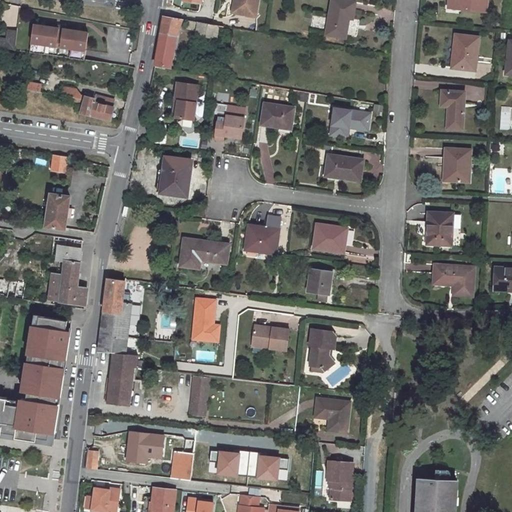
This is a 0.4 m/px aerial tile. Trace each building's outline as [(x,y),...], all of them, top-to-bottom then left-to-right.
[(237,0),(235,13),(256,16),(258,0),(237,0)] [(347,0),(332,0),(326,34),(345,37),(349,18),(352,18),(356,1),(347,0)] [(449,0),(449,4),(461,5),(461,9),(487,11),(487,0),(449,0)] [(164,15),(161,32),(176,35),(182,19),(164,15)] [(313,28),(324,29),(325,18),(314,17),(313,28)] [(187,20),(186,27),(197,30),(196,35),(216,38),(219,25),(188,20),(187,20)] [(59,29),(33,25),(29,52),(55,56),(59,29)] [(62,29),(58,56),(84,60),(88,33),(62,29)] [(0,39),(0,48),(14,50),(17,32),(8,31),(7,40),(0,39)] [(161,32),(156,64),(171,67),(176,35),(161,32)] [(456,45),(453,68),(476,70),(480,37),(456,34),(454,44),(456,45)] [(179,99),(176,118),(194,120),(199,85),(178,81),(175,99),(179,99)] [(29,83),(28,90),(40,92),(41,84),(29,83)] [(63,87),(61,95),(85,99),(85,100),(82,113),(109,120),(114,101),(97,96),(96,100),(82,97),(77,90),(63,87)] [(449,106),(448,128),(463,129),(465,91),(442,90),(442,106),(449,106)] [(265,103),(261,124),(279,127),(280,125),(292,127),(295,108),(265,103)] [(219,115),(215,140),(223,141),(224,137),(241,138),(245,109),(227,107),(226,116),(219,115)] [(335,107),(331,134),(347,137),(349,127),(353,127),(353,128),(369,130),(371,113),(335,107)] [(11,148),(9,156),(18,158),(20,150),(11,148)] [(450,158),(448,180),(470,181),(471,149),(446,148),(445,158),(450,158)] [(54,155),(52,171),(66,173),(68,158),(54,155)] [(329,155),(326,174),(342,176),(342,178),(361,181),(364,159),(329,155)] [(165,171),(162,192),(187,195),(192,161),(166,157),(165,171)] [(51,193),(47,226),(66,228),(71,196),(51,193)] [(429,212),(427,243),(451,244),(452,213),(429,212)] [(318,224),(314,248),(344,253),(348,228),(318,224)] [(249,225),(246,249),(276,253),(279,229),(249,225)] [(185,239),(183,249),(185,249),(184,257),(182,256),(181,265),(194,267),(195,259),(226,263),(228,245),(217,243),(217,245),(206,244),(206,242),(185,239)] [(0,280),(57,288),(62,253),(2,246),(0,259),(0,280)] [(435,264),(433,282),(454,284),(454,295),(473,296),(475,267),(435,264)] [(511,267),(496,267),(495,289),(511,289),(511,267)] [(334,280),(332,280),(332,271),(311,269),(308,291),(319,293),(327,294),(329,294),(331,287),(334,287),(334,280)] [(109,279),(101,336),(128,338),(132,304),(127,304),(127,296),(124,296),(126,281),(109,279)] [(34,355),(27,399),(22,398),(21,400),(21,405),(6,403),(7,398),(0,397),(0,435),(53,444),(60,395),(58,395),(59,388),(61,388),(65,366),(60,366),(61,359),(66,359),(70,336),(66,335),(68,320),(39,315),(38,325),(33,324),(28,354),(34,355)] [(286,351),(289,330),(272,328),(271,331),(267,331),(267,328),(254,327),(252,345),(269,347),(269,349),(286,351)] [(332,331),(312,329),(310,346),(313,346),(310,366),(313,366),(323,367),(326,371),(336,363),(329,354),(330,348),(334,349),(336,336),(332,331)] [(101,336),(99,353),(114,354),(126,355),(128,338),(101,336)] [(114,354),(108,403),(130,406),(134,369),(137,369),(138,356),(126,355),(114,354)] [(194,377),(191,415),(205,416),(210,379),(194,377)] [(317,399),(316,418),(330,419),(329,431),(347,433),(350,403),(317,399)] [(131,432),(129,448),(132,448),(130,462),(140,463),(140,461),(147,462),(148,447),(154,448),(153,457),(162,458),(164,436),(131,432)] [(194,454),(191,480),(248,487),(252,447),(195,441),(194,454)] [(88,442),(85,468),(97,470),(98,459),(101,459),(102,444),(88,442)] [(176,464),(175,479),(191,480),(194,454),(182,453),(181,465),(176,464)] [(332,482),(331,500),(350,501),(353,464),(329,462),(327,481),(332,482)] [(455,511),(457,482),(419,479),(417,511),(455,511)] [(93,510),(107,511),(118,511),(121,489),(110,488),(110,490),(95,488),(94,498),(93,510)] [(154,488),(153,504),(154,504),(153,511),(173,511),(176,491),(154,488)] [(258,508),(259,497),(242,495),(241,506),(240,506),(239,511),(264,511),(264,509),(258,508)] [(189,498),(187,511),(212,511),(214,503),(200,501),(200,499),(189,498)]
